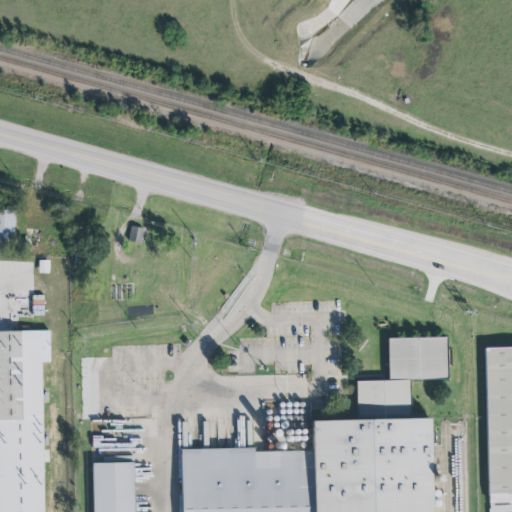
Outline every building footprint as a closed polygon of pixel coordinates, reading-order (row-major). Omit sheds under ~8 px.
[(15,209),(0,209),(0,245),(15,245),(15,209)] [(141,242),(143,227),(130,226),(129,241),(141,242)] [(0,272),(15,272),(15,259),(0,259),(0,272)] [(0,511),(0,330),(49,330),(50,365),(41,365),(44,511),(0,511)] [(387,337),(446,336),(447,377),(388,378),(387,337)] [(511,345),(485,346),(488,502),(511,501),(511,345)] [(356,380),(409,379),(410,414),(430,413),(432,511),(313,511),(311,416),(357,415),(356,380)] [(181,511),(180,448),(254,446),(254,450),(308,449),(309,511),(181,511)] [(133,511),(133,463),(92,463),(92,511),(133,511)]
